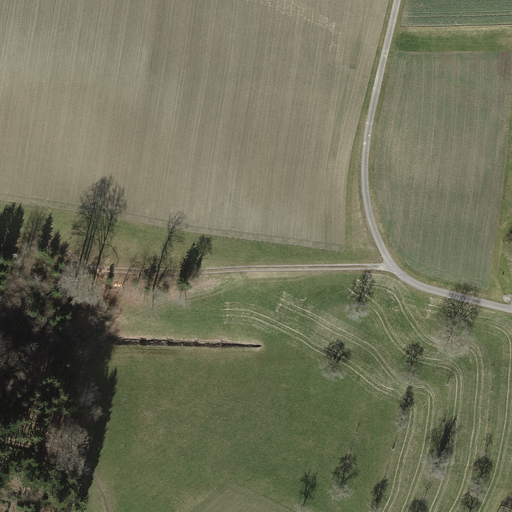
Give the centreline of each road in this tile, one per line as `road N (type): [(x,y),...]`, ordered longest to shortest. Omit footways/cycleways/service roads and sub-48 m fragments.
road 1 (track): [(0,247),(55,244),(85,267),(118,270),(392,268)]
road 2 (track): [(397,0),(365,167),(371,223),(403,279),(479,304)]
